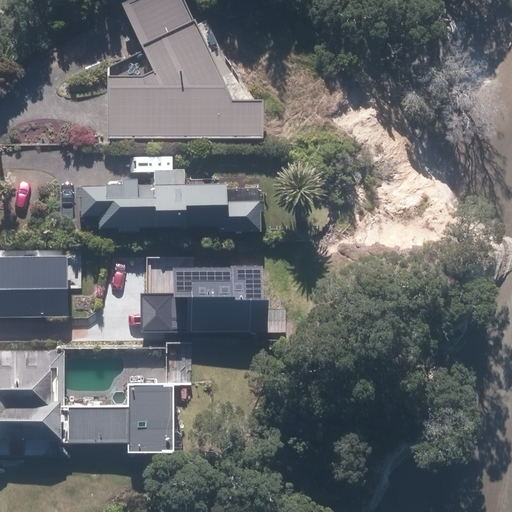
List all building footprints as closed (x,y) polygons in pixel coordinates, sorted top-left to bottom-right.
[(108,138),(257,138),(258,99),(225,99),(189,23),(136,48),(155,89),(108,89),(108,138)] [(219,185),(146,186),(146,198),(133,199),(133,179),(117,178),(117,185),(62,186),(63,231),(113,230),(113,234),(133,234),(133,230),(214,228),(214,234),(255,233),(255,212),(259,212),(259,202),(220,202),(219,185)] [(119,251),(119,267),(141,268),(142,251),(119,251)] [(62,258),(0,258),(0,318),(63,318),(62,258)] [(172,293),(147,294),(147,334),(257,333),(256,267),(172,267),(172,293)] [(0,458),(67,459),(67,450),(123,451),(123,454),(170,454),(170,384),(123,384),(123,406),(59,406),(59,350),(0,349),(0,458)]
